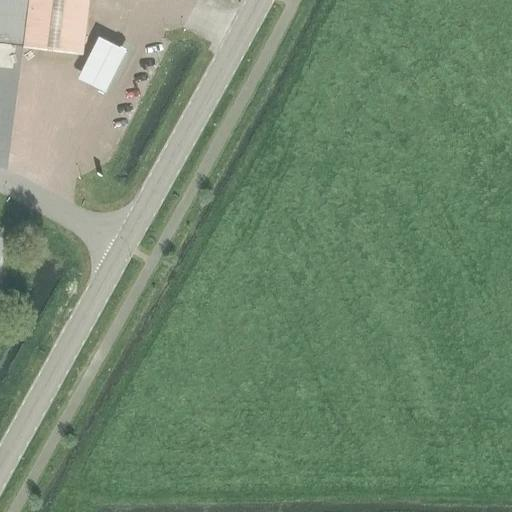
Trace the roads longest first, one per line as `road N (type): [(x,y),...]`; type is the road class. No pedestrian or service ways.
road 1 (tertiary): [(123,247),(262,0)]
road 2 (tertiary): [(0,478),(123,247)]
road 3 (unclassified): [(123,247),(0,182)]
